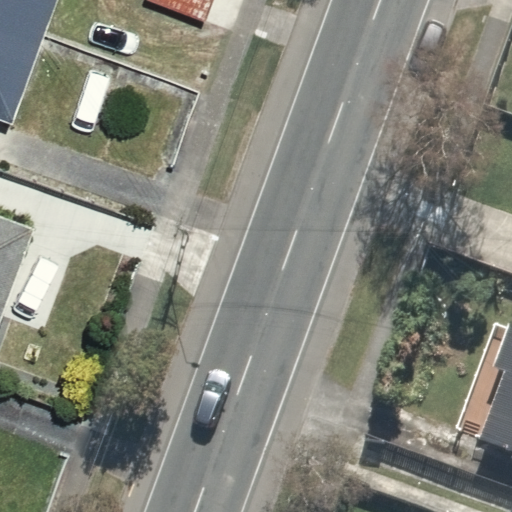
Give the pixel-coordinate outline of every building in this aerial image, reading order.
[(0,0),(0,97),(40,0),(0,0)] [(205,0),(149,0),(197,21),(205,0)] [(0,299),(29,232),(0,219),(0,299)] [(511,474),(511,325),(510,325),(465,458),(511,474)] [(471,511),(442,500),(436,511),(471,511)]
